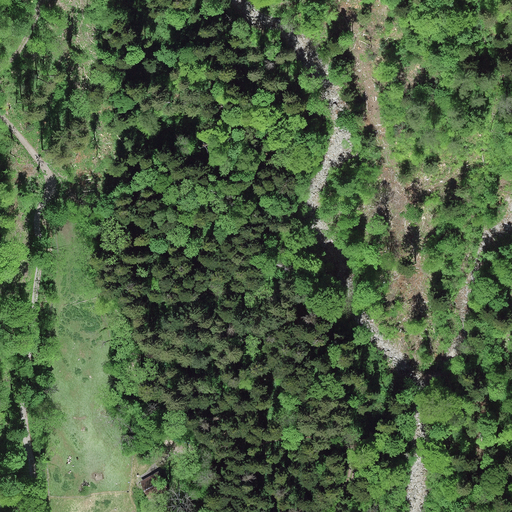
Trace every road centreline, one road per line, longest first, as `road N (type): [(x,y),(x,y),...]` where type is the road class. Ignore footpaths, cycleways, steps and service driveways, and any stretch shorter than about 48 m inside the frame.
road 1 (track): [(29,511),(24,385),(39,207),(51,174),(0,115)]
road 2 (track): [(330,511),(351,479),(344,443),(307,434),(237,447),(168,442)]
